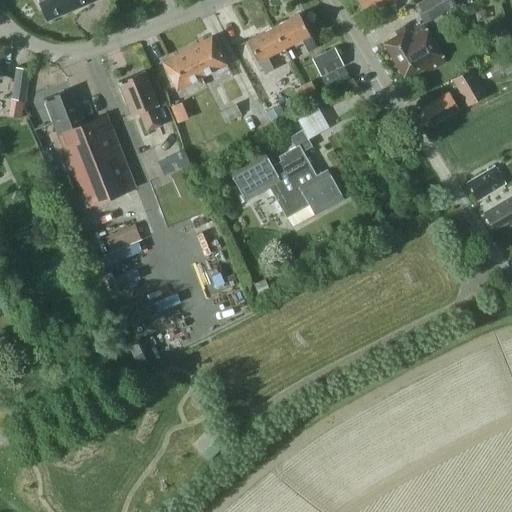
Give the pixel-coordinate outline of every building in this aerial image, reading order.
[(93,1),(93,0),(38,0),(47,21),(93,1)] [(396,6),(392,0),(356,0),(361,8),(374,0),(380,0),(387,11),(396,6)] [(456,5),(452,0),(422,0),(413,6),(425,25),(456,5)] [(273,27),(283,47),(301,39),(307,52),(316,48),(298,14),(273,27)] [(398,28),(401,33),(383,44),(403,77),(422,66),(426,73),(445,61),(423,25),(413,31),(407,22),(398,28)] [(266,57),(283,47),(273,27),(247,40),(265,74),(273,70),(266,57)] [(186,49),(201,77),(226,64),(211,36),(186,49)] [(350,78),(335,47),(311,59),(326,89),(350,78)] [(176,90),(201,77),(186,49),(162,62),(176,90)] [(511,68),(511,57),(488,69),(493,78),(511,68)] [(10,98),(24,101),(29,69),(15,67),(10,98)] [(451,79),(467,106),(485,95),(469,68),(451,79)] [(157,105),(144,72),(118,82),(131,115),(138,113),(146,132),(162,125),(154,106),(157,105)] [(295,90),(302,104),(318,95),(310,81),(295,90)] [(44,99),(86,207),(134,188),(106,115),(86,123),(80,109),(77,110),(69,89),(44,99)] [(452,95),(450,91),(420,108),(430,126),(458,110),(450,96),(452,95)] [(241,115),(233,101),(217,110),(225,124),(241,115)] [(177,123),(188,118),(182,102),(171,106),(177,123)] [(286,117),(280,105),(265,113),(272,124),(286,117)] [(316,176),(303,153),(311,148),(302,131),(290,138),(294,147),(278,156),(281,161),(272,166),(264,152),(229,172),(245,200),(268,187),(291,228),(343,198),(327,170),(316,176)] [(189,165),(184,151),(158,161),(163,175),(189,165)] [(504,184),(494,167),(466,183),(476,200),(504,184)] [(511,194),(484,211),(494,229),(508,221),(510,224),(511,223),(511,194)] [(134,225),(104,237),(110,251),(111,252),(140,240),(134,225)] [(93,231),(83,235),(92,257),(102,253),(93,231)] [(265,278),(254,283),(258,295),(270,290),(265,278)] [(127,345),(135,366),(148,361),(139,340),(127,345)] [(200,454),(208,462),(225,446),(217,438),(200,454)]
